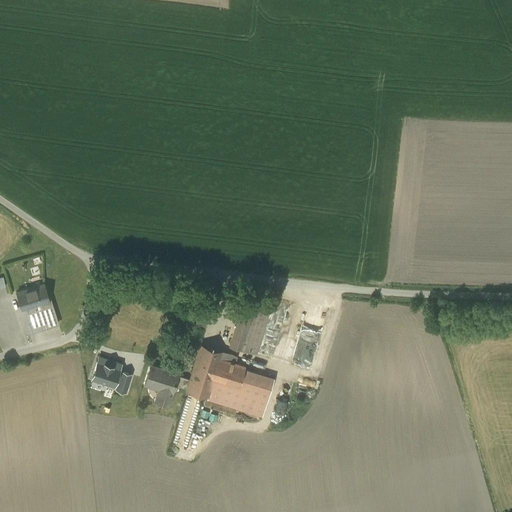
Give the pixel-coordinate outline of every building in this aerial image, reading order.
[(44,284),(17,292),(22,309),(28,307),(29,311),(29,312),(32,323),(30,324),(32,330),(41,327),(41,326),(44,325),(45,328),(58,324),(50,300),(49,300),(44,284)] [(259,303),(245,298),(233,335),(230,346),(257,354),(273,300),(261,297),(259,303)] [(209,310),(188,303),(177,338),(198,344),(209,310)] [(323,365),(337,314),(327,311),(314,357),(313,356),(311,362),(323,365)] [(274,357),(292,361),(296,337),(279,334),(274,357)] [(232,353),(201,344),(199,351),(198,351),(190,378),(187,388),(186,390),(208,396),(208,395),(213,379),(227,384),(228,384),(229,384),(238,387),(244,369),(245,365),(235,362),(234,362),(229,361),(232,353)] [(86,378),(126,390),(131,372),(119,368),(120,363),(93,355),(86,378)] [(171,371),(150,365),(144,383),(161,388),(157,401),(155,401),(168,405),(172,392),(173,392),(176,384),(179,375),(179,374),(178,373),(178,375),(170,372),(171,371)] [(273,378),(244,369),(238,387),(229,384),(228,384),(227,384),(213,379),(208,395),(208,396),(208,397),(262,414),(273,378)] [(190,378),(179,375),(176,384),(187,388),(190,378)] [(275,410),(283,412),(287,401),(278,398),(275,410)]
